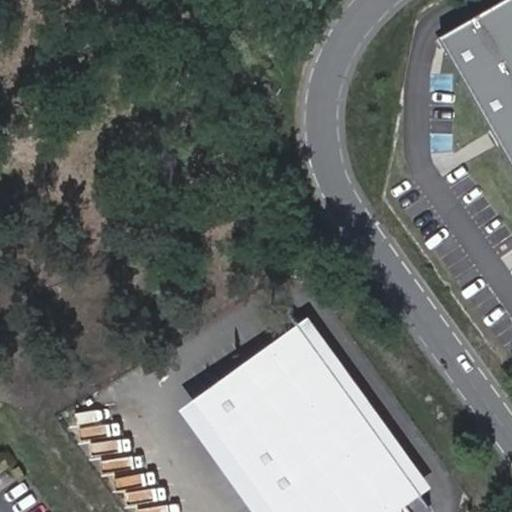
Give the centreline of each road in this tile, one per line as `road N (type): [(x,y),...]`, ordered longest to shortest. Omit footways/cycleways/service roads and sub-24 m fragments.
road 1 (tertiary): [(511,440),(355,225),(320,137),(331,61),(347,28),(377,0)]
road 2 (unknown): [(224,511),(177,449),(173,408),(239,353),(301,324),(435,488),(431,511)]
road 3 (unknown): [(467,0),(421,46),(411,121),(419,155),(511,295)]
